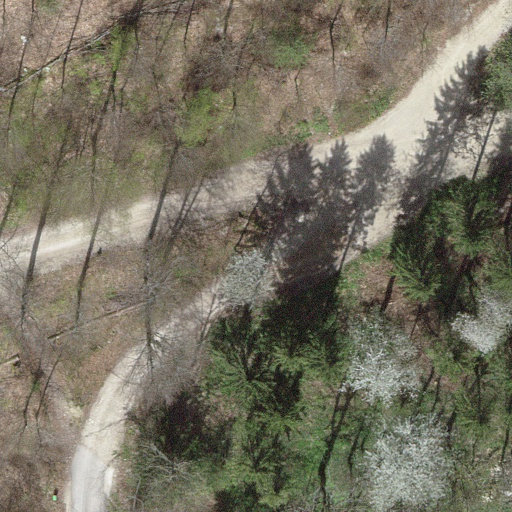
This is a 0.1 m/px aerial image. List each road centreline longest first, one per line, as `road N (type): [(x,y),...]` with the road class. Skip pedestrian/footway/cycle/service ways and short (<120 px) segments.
road 1 (track): [(91,511),(123,384),(483,68),(511,26)]
road 2 (track): [(511,135),(377,160),(0,260)]
